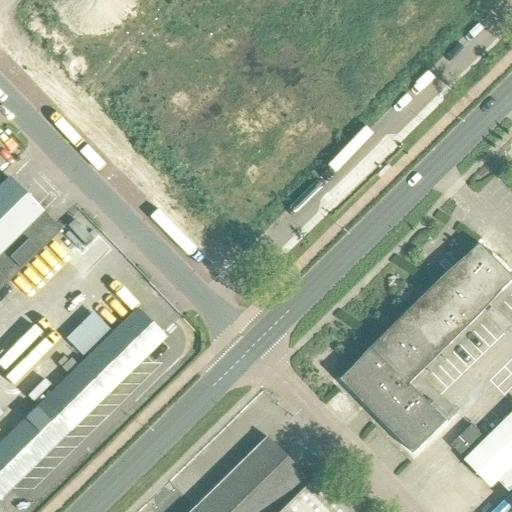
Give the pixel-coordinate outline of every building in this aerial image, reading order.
[(0,186),(0,289),(59,231),(8,178),(0,186)] [(511,276),(481,245),(389,336),(387,335),(372,350),(373,351),(342,381),(415,456),(448,423),(410,385),(424,372),(422,370),(469,325),(470,326),(483,313),(482,312),(511,282),(511,276)] [(87,353),(113,325),(95,308),(68,335),(87,353)] [(137,310),(38,405),(67,434),(164,339),(137,310)] [(0,494),(6,488),(9,490),(67,434),(38,405),(0,443),(0,494)] [(509,494),(511,490),(511,417),(487,441),(473,427),(452,446),(466,461),(492,488),(498,482),(509,494)] [(355,511),(318,475),(309,484),(264,439),(189,511),(355,511)]
